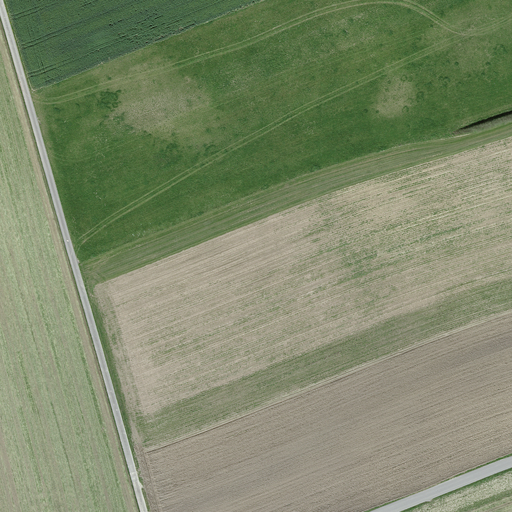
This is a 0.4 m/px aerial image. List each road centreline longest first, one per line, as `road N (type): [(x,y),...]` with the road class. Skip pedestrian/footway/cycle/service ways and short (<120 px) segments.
road 1 (track): [(144,511),(0,2)]
road 2 (unclassified): [(383,511),(511,460)]
